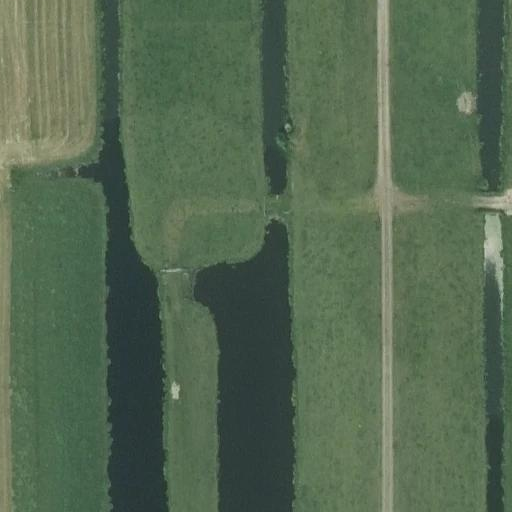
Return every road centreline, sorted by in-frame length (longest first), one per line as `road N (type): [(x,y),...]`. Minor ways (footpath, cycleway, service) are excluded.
road 1 (track): [(247,208),(384,203),(382,0)]
road 2 (track): [(389,511),(384,203)]
